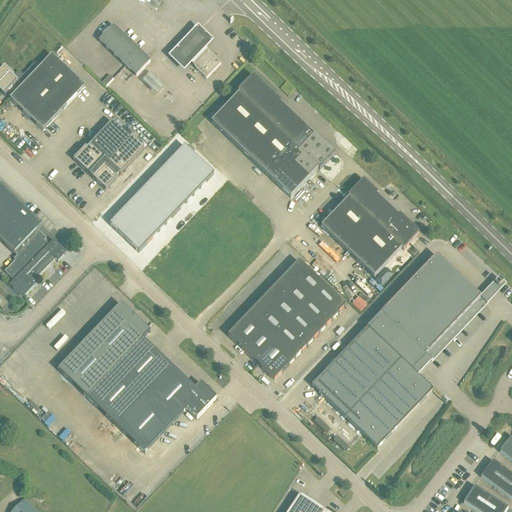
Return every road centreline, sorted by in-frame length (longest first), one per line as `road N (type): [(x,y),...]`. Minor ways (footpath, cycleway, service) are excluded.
road 1 (unclassified): [(381,511),(102,247)]
road 2 (primary): [(511,257),(244,0)]
road 3 (unclassified): [(412,511),(495,407),(511,372)]
road 4 (unclassified): [(102,247),(0,149)]
road 5 (unclassified): [(0,327),(26,328),(102,247)]
